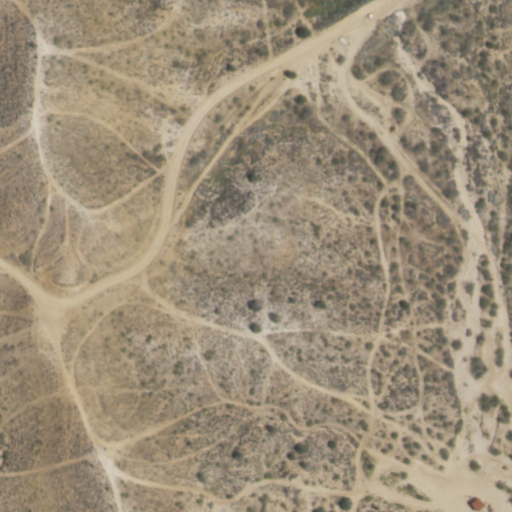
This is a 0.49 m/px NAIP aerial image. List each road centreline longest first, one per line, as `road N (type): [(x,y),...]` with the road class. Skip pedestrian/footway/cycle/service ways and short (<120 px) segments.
road 1 (track): [(0,265),(46,301),(66,303),(125,276),(154,250),(175,151),(198,107),(392,0)]
road 2 (track): [(300,48),(350,114),(489,259),(511,418)]
